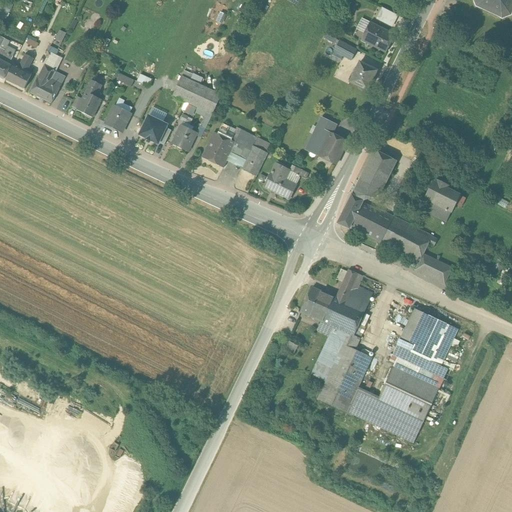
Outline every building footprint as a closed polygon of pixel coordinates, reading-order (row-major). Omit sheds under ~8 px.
[(3,0),(0,0),(0,22),(1,23),(14,9),(3,0)] [(511,0),(473,0),(475,5),(502,19),(511,15),(511,0)] [(376,19),(392,27),(398,15),(381,7),(376,19)] [(396,35),(371,22),(361,41),(386,54),(396,35)] [(62,42),(66,33),(60,30),(56,39),(62,42)] [(340,41),(328,35),(326,39),(338,45),(340,41)] [(10,42),(0,36),(0,48),(0,49),(1,48),(5,50),(10,42)] [(39,43),(30,38),(27,42),(36,48),(39,43)] [(358,50),(340,41),(338,45),(335,51),(353,60),(358,50)] [(58,50),(50,46),(48,52),(51,54),(56,56),(58,50)] [(5,50),(1,48),(0,49),(0,77),(4,79),(11,66),(9,65),(13,57),(5,53),(6,51),(5,50)] [(56,56),(51,54),(45,66),(56,72),(63,59),(56,56)] [(25,55),(19,68),(14,65),(6,81),(24,89),(32,74),(27,71),(33,59),(25,55)] [(378,71),(361,62),(350,82),(368,91),(378,71)] [(346,81),(351,68),(341,63),(335,77),(346,81)] [(45,66),(44,65),(30,93),(52,104),(62,85),(66,77),(56,72),(45,66)] [(134,81),(120,74),(117,80),(131,87),(134,81)] [(137,81),(149,85),(151,78),(140,74),(137,81)] [(222,95),(181,76),(171,95),(198,108),(207,112),(212,115),(222,95)] [(92,81),(77,111),(93,118),(101,100),(96,97),(102,86),(92,81)] [(131,114),(115,106),(106,125),(122,133),(131,114)] [(207,112),(198,108),(196,112),(205,116),(207,112)] [(205,116),(200,126),(206,129),(212,115),(207,112),(205,116)] [(338,121),(324,114),(319,124),(334,130),(338,121)] [(167,125),(148,116),(140,134),(146,138),(146,139),(152,141),(152,140),(159,144),(167,125)] [(224,120),(217,134),(214,132),(202,157),(222,166),(229,151),(234,142),(230,140),(224,137),(231,124),(224,120)] [(334,130),(319,124),(309,147),(323,153),(334,130)] [(197,133),(182,126),(172,145),(187,152),(197,133)] [(272,143),(237,126),(230,140),(234,142),(229,151),(243,158),(249,144),(266,152),(267,153),(272,143)] [(334,130),(323,153),(339,160),(350,137),(334,130)] [(243,158),(239,167),(255,174),(266,152),(249,144),(243,158)] [(375,209),(362,203),(363,201),(380,195),(397,162),(374,150),(338,224),(349,229),(350,227),(381,243),(394,217),(375,208),(375,209)] [(292,174),(275,166),(263,189),(289,201),(300,178),(292,174)] [(309,174),(295,168),(292,174),(300,178),(306,181),(309,174)] [(313,182),(316,175),(310,172),(307,179),(313,182)] [(436,184),(434,183),(425,200),(447,212),(455,196),(446,191),(448,186),(438,181),(436,184)] [(438,239),(394,217),(381,243),(419,262),(423,254),(428,245),(433,247),(438,239)] [(453,268),(423,254),(419,262),(415,270),(445,285),(453,268)] [(363,277),(349,270),(336,298),(346,303),(354,286),(358,288),(363,277)] [(336,298),(312,288),(301,313),(325,324),(336,298)] [(371,298),(354,290),(348,304),(365,311),(371,298)] [(346,303),(336,298),(325,324),(334,328),(348,334),(354,337),(354,336),(365,311),(348,304),(346,303)] [(458,330),(414,309),(397,346),(441,367),(458,330)] [(334,328),(318,362),(332,369),(343,344),(348,334),(334,328)] [(354,337),(348,334),(343,344),(355,350),(360,339),(354,336),(354,337)] [(355,350),(343,344),(332,369),(317,400),(346,413),(347,412),(357,390),(372,358),(355,350)] [(441,367),(397,346),(392,356),(397,358),(393,368),(439,389),(444,379),(437,376),(441,367)] [(439,389),(393,368),(378,400),(424,421),(439,389)] [(378,400),(357,390),(347,412),(414,443),(424,421),(378,400)]
